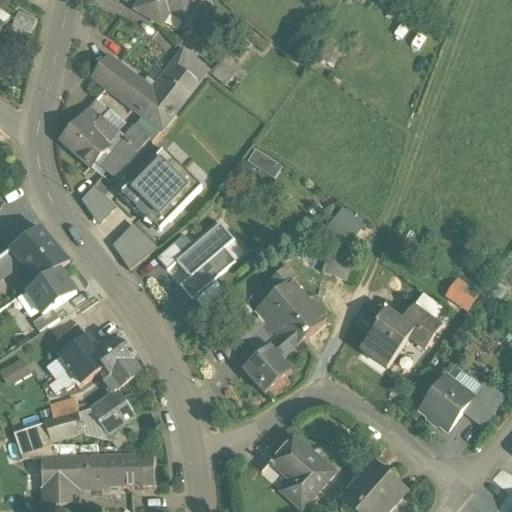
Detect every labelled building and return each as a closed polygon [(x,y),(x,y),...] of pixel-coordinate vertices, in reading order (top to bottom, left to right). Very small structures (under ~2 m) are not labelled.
[(203,0),(202,0),(142,0),(135,13),(162,29),(170,16),(187,26),(203,0)] [(382,5),(374,21),(389,28),(397,13),(382,5)] [(38,23),(19,16),(14,30),(32,38),(38,23)] [(208,75),(187,57),(178,69),(199,86),(208,75)] [(146,88),(108,60),(92,81),(130,109),(146,88)] [(212,77),(229,88),(238,73),(222,63),(212,77)] [(173,66),(153,93),(146,88),(130,109),(162,133),(199,86),(178,69),(177,69),(173,66)] [(109,115),(95,103),(88,111),(103,123),(109,115)] [(103,123),(88,111),(60,143),(92,171),(110,149),(119,138),(118,137),(103,123)] [(142,127),(136,134),(142,139),(148,132),(142,127)] [(131,143),(121,134),(118,137),(119,138),(110,149),(131,167),(140,157),(143,151),(131,143)] [(201,190),(163,156),(124,199),(162,234),(201,190)] [(251,170),(276,185),(284,172),(259,157),(251,170)] [(114,213),(93,192),(80,206),(101,226),(114,213)] [(340,216),(327,235),(349,250),(362,232),(340,216)] [(196,248),(179,263),(179,264),(192,278),(182,286),(194,300),(238,263),(227,251),(237,242),(223,225),(196,248)] [(71,266),(42,232),(13,253),(22,263),(43,286),(61,274),(71,266)] [(156,252),(134,232),(114,251),(131,275),(156,252)] [(186,237),(159,260),(170,272),(179,264),(179,263),(196,248),(186,237)] [(357,260),(332,251),(322,276),(347,286),(357,260)] [(13,253),(0,261),(0,298),(2,297),(0,294),(0,278),(22,263),(13,253)] [(286,271),(269,286),(278,296),(291,287),(296,282),(286,271)] [(77,297),(61,274),(43,286),(28,296),(44,319),(53,313),(77,297)] [(479,299),(457,284),(447,299),(469,314),(479,299)] [(291,287),(278,296),(254,316),(265,329),(272,337),(281,329),(288,337),(292,334),(302,346),(326,326),(291,287)] [(434,324),(443,313),(423,299),(415,310),(434,324)] [(244,324),(254,316),(243,304),(234,312),(244,324)] [(434,324),(415,310),(405,321),(434,341),(442,330),(434,324)] [(60,322),(53,313),(44,319),(34,326),(41,336),(60,322)] [(402,326),(387,315),(377,328),(379,329),(361,355),(387,373),(409,342),(425,353),(434,341),(405,321),(402,326)] [(265,329),(254,316),(244,324),(238,330),(249,342),(265,329)] [(71,333),(57,343),(66,355),(88,339),(79,327),(71,333)] [(288,337),(281,329),(272,337),(279,344),(271,351),(282,363),(301,347),(302,346),(292,334),(288,337)] [(249,342),(238,330),(219,346),(230,358),(249,342)] [(66,355),(60,359),(71,373),(50,389),(56,398),(80,391),(105,372),(93,356),(98,353),(88,339),(66,355)] [(135,365),(116,339),(98,353),(93,356),(105,372),(113,382),(135,365)] [(271,351),(244,374),(266,399),(293,376),(282,363),(271,351)] [(1,373),(11,389),(34,375),(24,359),(1,373)] [(135,365),(113,382),(121,393),(143,376),(135,365)] [(473,401),(445,381),(420,414),(448,435),(464,412),(473,401)] [(485,385),(464,412),(485,428),(506,400),(485,385)] [(119,394),(91,413),(108,438),(135,418),(119,394)] [(75,402),(51,409),(53,419),(55,425),(80,417),(75,402)] [(49,427),(16,437),(23,462),(43,462),(53,461),(52,443),(85,434),(80,417),(55,425),(49,427)] [(303,511),(335,477),(295,442),(273,467),(297,488),(287,500),(300,511),(303,511)] [(156,458),(108,460),(109,491),(156,489),(156,458)] [(53,461),(43,462),(44,511),(46,511),(79,505),(76,488),(91,487),(91,491),(109,491),(108,460),(53,461)] [(375,469),(342,506),(348,511),(390,511),(406,495),(375,469)]
